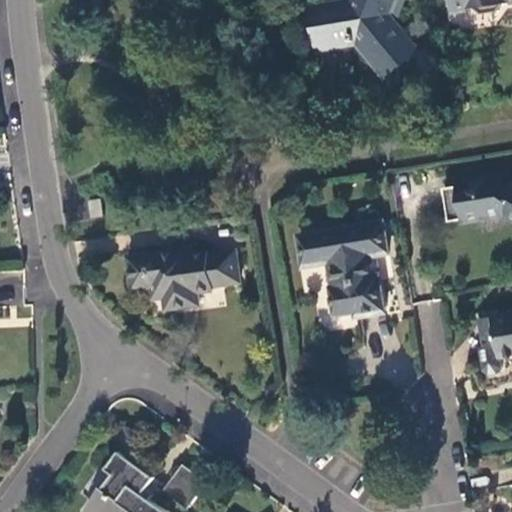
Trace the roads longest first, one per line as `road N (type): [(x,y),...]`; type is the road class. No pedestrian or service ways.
road 1 (residential): [(19,0),(60,276),(113,353)]
road 2 (residential): [(113,353),(353,511)]
road 3 (residential): [(113,353),(1,511)]
